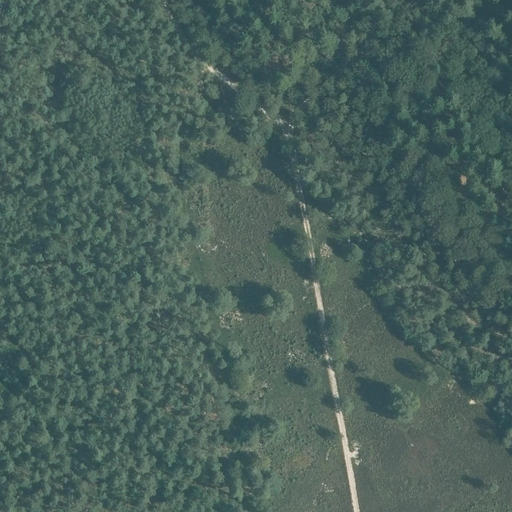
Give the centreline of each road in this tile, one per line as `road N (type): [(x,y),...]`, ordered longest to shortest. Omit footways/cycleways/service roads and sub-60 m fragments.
road 1 (track): [(357,511),(290,133)]
road 2 (track): [(290,133),(197,57),(158,0)]
road 3 (track): [(290,133),(295,114),(416,0)]
